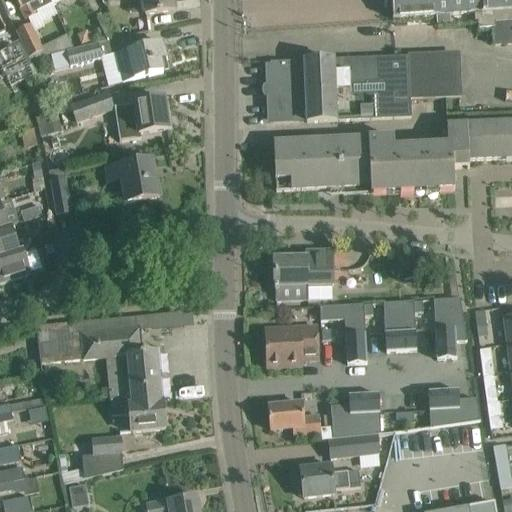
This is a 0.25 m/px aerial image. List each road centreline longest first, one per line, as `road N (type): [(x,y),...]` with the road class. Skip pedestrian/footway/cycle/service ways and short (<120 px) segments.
road 1 (residential): [(225,227),(336,226),(511,245)]
road 2 (residential): [(461,381),(228,390)]
road 3 (residential): [(0,312),(177,270),(225,268)]
road 4 (tertiary): [(225,227),(224,0)]
road 5 (tertiary): [(244,511),(228,390)]
road 6 (tertiary): [(228,390),(225,268)]
